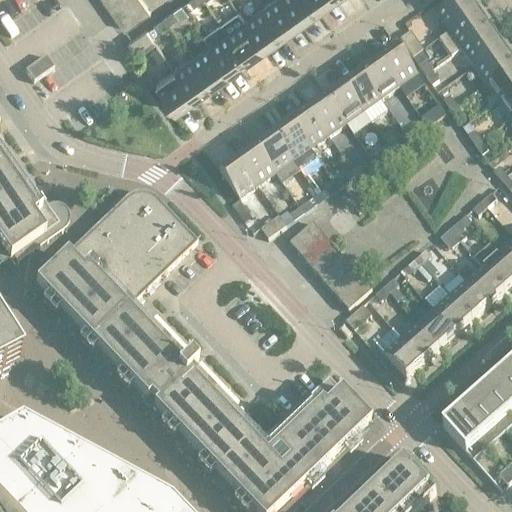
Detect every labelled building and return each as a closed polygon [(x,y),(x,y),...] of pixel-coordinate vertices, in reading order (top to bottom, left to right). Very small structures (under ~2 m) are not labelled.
[(121,0),(103,0),(109,9),(121,0)] [(142,1),(141,0),(121,0),(109,9),(117,19),(142,1)] [(300,24),(282,0),(274,0),(262,8),(282,37),(300,24)] [(318,12),(309,0),(282,0),(300,24),(318,12)] [(334,0),(309,0),(318,12),(334,0)] [(459,0),(436,16),(449,35),(477,15),(466,0),(459,0)] [(150,13),(142,1),(117,19),(125,30),(150,13)] [(282,37),(262,8),(245,21),(265,49),(282,37)] [(178,18),(173,11),(164,18),(168,25),(178,18)] [(477,15),(449,35),(439,42),(452,59),(461,52),(490,32),(477,15)] [(168,25),(164,18),(154,25),(158,32),(168,25)] [(265,49),(245,21),(227,33),(247,62),(265,49)] [(153,41),(146,31),(127,43),(135,54),(153,41)] [(502,50),(490,32),(461,52),(474,70),(502,50)] [(247,62),(227,33),(210,46),(229,74),(247,62)] [(411,34),(400,42),(413,60),(424,53),(411,34)] [(229,74),(210,46),(192,58),(212,86),(229,74)] [(157,47),(151,51),(159,63),(165,58),(157,47)] [(418,77),(398,49),(379,62),(399,90),(418,77)] [(511,69),(511,64),(502,50),(474,70),(486,88),(511,69)] [(212,86),(192,58),(174,71),(194,99),(212,86)] [(54,70),(45,59),(25,73),(33,85),(54,70)] [(399,90),(379,62),(362,74),(382,103),(399,90)] [(425,63),(418,68),(425,78),(432,73),(425,63)] [(511,96),(511,69),(486,88),(499,105),(511,96)] [(194,99),(174,71),(156,83),(176,112),(194,99)] [(439,83),(432,73),(425,78),(432,88),(439,83)] [(382,103),(362,74),(344,87),(364,115),(382,103)] [(364,115),(344,87),(326,99),(346,127),(364,115)] [(511,122),(511,96),(499,105),(511,123),(511,122)] [(346,127),(326,99),(309,112),(329,140),(346,127)] [(450,99),(443,103),(450,113),(457,109),(450,99)] [(464,119),(457,109),(450,113),(457,123),(464,119)] [(446,118),(441,111),(431,118),(436,125),(446,118)] [(329,140),(309,112),(291,124),(311,152),(329,140)] [(318,162),(311,152),(291,124),(273,136),(300,175),(318,162)] [(415,129),(405,136),(410,143),(420,136),(415,129)] [(474,134),(468,139),(475,149),(481,144),(474,134)] [(300,175),(273,136),(256,149),(276,177),(283,187),(300,175)] [(410,143),(405,136),(395,143),(400,150),(410,143)] [(0,266),(1,268),(11,261),(34,245),(59,228),(62,224),(62,220),(59,216),(55,214),(50,216),(42,203),(25,181),(9,158),(0,144),(0,266)] [(488,154),(481,144),(475,149),(482,159),(488,154)] [(276,177),(256,149),(238,161),(258,190),(276,177)] [(380,154),(370,161),(375,168),(385,161),(380,154)] [(258,190),(238,161),(220,174),(240,203),(258,190)] [(375,168),(370,161),(360,168),(365,175),(375,168)] [(499,170),(493,175),(493,176),(501,185),(507,179),(499,170)] [(345,179),(335,186),(339,193),(349,186),(345,179)] [(511,190),(511,184),(507,179),(501,185),(509,194),(511,190)] [(339,193),(335,186),(325,193),(329,200),(339,193)] [(127,200),(125,201),(182,261),(197,246),(156,202),(155,201),(153,200),(151,199),(149,198),(147,197),(145,196),(142,196),(140,196),(138,196),(135,196),(133,197),(131,198),(129,199),(127,200)] [(496,203),(491,197),(482,205),(487,211),(496,203)] [(182,261),(125,201),(110,216),(166,275),(182,261)] [(240,203),(232,208),(245,225),(252,220),(240,203)] [(309,204),(299,211),(304,218),(314,211),(309,204)] [(487,211),(482,205),(473,213),(478,219),(487,211)] [(304,218),(299,211),(289,218),(294,225),(304,218)] [(166,275),(110,216),(94,231),(150,290),(166,275)] [(279,219),(261,232),(268,243),(287,230),(279,219)] [(289,246),(298,257),(321,236),(313,226),(289,246)] [(464,232),(458,226),(449,234),(455,240),(464,232)] [(150,290),(94,231),(77,247),(134,307),(135,306),(135,305),(150,290)] [(455,240),(449,234),(440,242),(445,248),(455,240)] [(330,245),(321,236),(298,257),(306,266),(330,245)] [(511,244),(498,256),(511,272),(511,244)] [(338,255),(330,245),(306,266),(315,275),(338,255)] [(77,247),(28,294),(235,511),(271,511),(272,511),(280,511),(369,426),(328,382),(265,442),(234,409),(238,405),(200,365),(196,369),(189,362),(194,358),(156,318),(151,323),(135,306),(134,307),(77,247)] [(474,262),(482,271),(505,297),(511,290),(511,272),(498,256),(490,247),(474,262)] [(431,260),(426,254),(417,262),(422,268),(431,260)] [(346,264),(338,255),(315,275),(323,285),(346,264)] [(422,268),(417,262),(408,270),(413,276),(418,272),(422,268)] [(355,274),(346,264),(323,285),(331,294),(355,274)] [(422,268),(418,272),(427,283),(432,279),(422,268)] [(505,297),(482,271),(466,285),(488,311),(505,297)] [(363,283),(355,274),(331,294),(340,304),(363,283)] [(372,293),(363,283),(340,304),(348,314),(372,293)] [(399,289),(393,283),(384,291),(390,297),(399,289)] [(488,311),(466,285),(449,299),(472,325),(488,311)] [(390,297),(384,291),(375,299),(380,305),(390,297)] [(472,325),(449,299),(433,313),(456,339),(472,325)] [(371,320),(363,310),(346,325),(354,334),(371,320)] [(456,339),(433,313),(417,328),(440,354),(456,339)] [(440,354),(417,328),(401,342),(424,368),(440,354)] [(376,348),(384,357),(407,383),(424,368),(401,342),(393,333),(376,348)] [(511,380),(506,374),(490,387),(511,411),(511,380)] [(511,429),(511,411),(490,387),(475,401),(506,435),(511,429)] [(506,435),(475,401),(460,414),(490,449),(506,435)] [(490,449),(460,414),(444,428),(474,463),(490,449)] [(21,421),(0,433),(0,511),(179,511),(170,502),(21,421)] [(403,461),(350,511),(419,511),(436,496),(403,461)] [(511,484),(511,473),(509,470),(499,478),(508,488),(511,484)]
